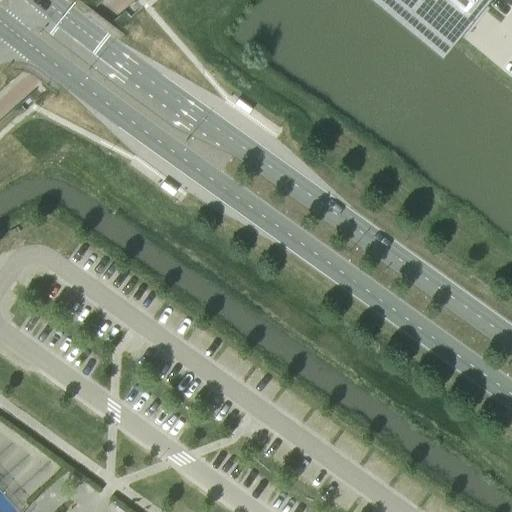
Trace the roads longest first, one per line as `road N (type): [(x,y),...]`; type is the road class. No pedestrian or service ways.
road 1 (secondary): [(13,38),(511,398)]
road 2 (secondary): [(511,344),(48,8)]
